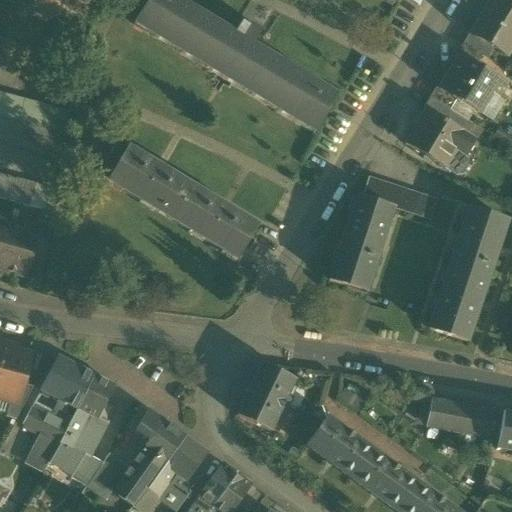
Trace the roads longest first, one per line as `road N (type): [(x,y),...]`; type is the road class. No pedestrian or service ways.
road 1 (residential): [(239,343),(449,0)]
road 2 (residential): [(511,387),(239,343)]
road 3 (residential): [(0,311),(239,343)]
road 4 (residential): [(239,343),(217,382),(215,420),(229,451),(313,511)]
